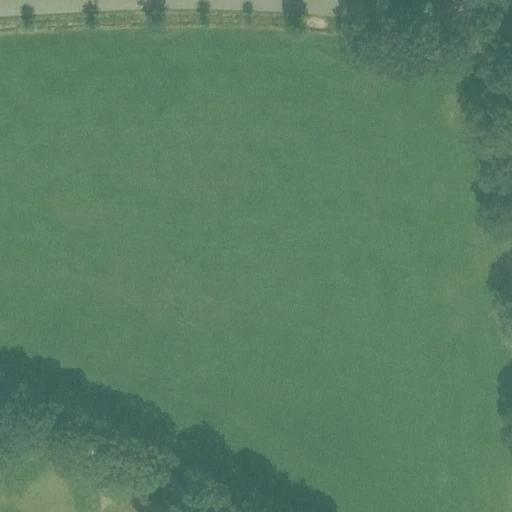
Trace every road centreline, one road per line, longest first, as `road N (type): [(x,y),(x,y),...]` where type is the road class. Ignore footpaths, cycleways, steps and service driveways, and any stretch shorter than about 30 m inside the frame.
road 1 (unclassified): [(511,31),(270,5),(0,9)]
road 2 (track): [(204,511),(0,405)]
